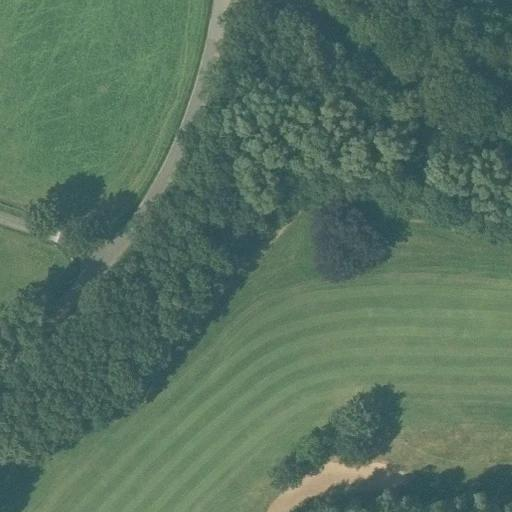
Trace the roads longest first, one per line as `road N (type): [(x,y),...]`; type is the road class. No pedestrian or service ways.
road 1 (unclassified): [(109,257),(146,209),(188,127),(220,0)]
road 2 (unclassified): [(511,137),(446,114),(396,84),(310,9),(288,0)]
road 3 (unclassified): [(0,364),(109,257)]
